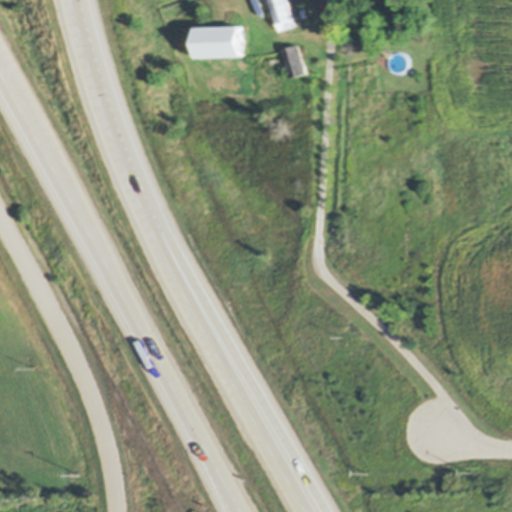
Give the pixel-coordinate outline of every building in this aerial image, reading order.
[(290,0),(299,25),(280,31),(269,0),(290,0)] [(246,56),(201,58),(200,27),(245,25),(246,56)] [(299,45),(308,73),(293,78),(284,49),(299,45)] [(196,55),(195,55),(194,55),(193,55),(192,55),(192,54),(191,54),(190,53),(190,52),(190,51),(190,50),(190,49),(191,49),(191,48),(192,48),(192,47),(193,47),(194,47),(195,47),(195,48),(196,48),(197,48),(197,49),(197,50),(198,50),(198,51),(198,52),(197,52),(197,53),(197,54),(196,54),(196,55)] [(399,52),(400,52),(401,53),(402,53),(403,53),(404,54),(405,54),(406,55),(407,56),(408,57),(408,58),(408,59),(409,59),(409,60),(409,61),(409,62),(409,63),(409,64),(408,65),(408,66),(408,67),(407,68),(406,69),(405,70),(404,70),(403,71),(402,71),(401,72),(400,72),(399,72),(398,72),(397,71),(396,71),(395,71),(395,70),(394,70),(393,69),(392,68),(391,67),(391,66),(390,65),(390,64),(390,63),(390,62),(390,61),(390,60),(390,59),(391,58),(391,57),(392,56),(393,55),(394,54),(395,54),(395,53),(396,53),(397,53),(398,53),(399,52)]
